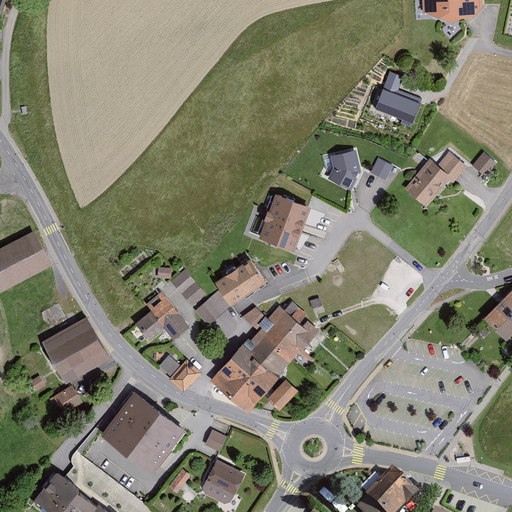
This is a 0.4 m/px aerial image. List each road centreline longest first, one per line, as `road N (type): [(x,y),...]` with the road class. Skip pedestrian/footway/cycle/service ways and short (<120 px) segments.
road 1 (tertiary): [(0,140),(84,294),(142,368),(180,394),(293,437)]
road 2 (tertiary): [(325,426),(345,390),(446,276)]
road 3 (tertiary): [(338,449),(403,459),(511,495)]
road 4 (residential): [(0,140),(17,0)]
